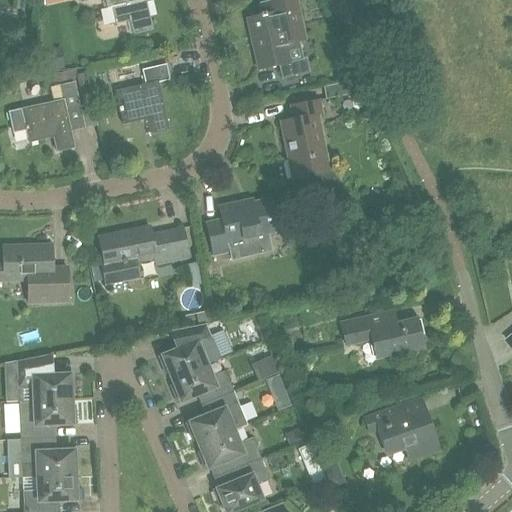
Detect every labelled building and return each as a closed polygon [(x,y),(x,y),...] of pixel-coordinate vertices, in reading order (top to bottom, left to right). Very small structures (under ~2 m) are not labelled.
[(146,0),(87,0),(88,1),(94,0),(104,0),(107,9),(111,8),(115,25),(130,22),(133,35),(152,31),(145,0),(146,0)] [(304,61),(300,43),(305,42),(295,0),(286,0),(271,4),(273,15),(248,21),(259,71),(279,67),(282,80),(310,74),(307,60),(304,61)] [(54,66),(52,50),(44,51),(46,67),(54,66)] [(168,131),(157,84),(170,81),(166,65),(142,71),(145,86),(115,92),(123,126),(147,120),(151,135),(168,131)] [(55,83),(69,80),(67,73),(53,76),(55,83)] [(360,94),(353,82),(324,87),(326,100),(360,94)] [(53,103),(9,113),(13,134),(26,131),(29,144),(53,138),(56,153),(74,149),(66,111),(80,108),(75,83),(59,87),(50,88),(53,103)] [(92,100),(88,85),(80,87),(84,102),(92,100)] [(281,123),(293,182),(303,180),(304,186),(340,198),(331,154),(325,155),(318,117),(323,116),(320,101),(290,108),(293,121),(281,123)] [(272,248),(269,236),(278,234),(271,202),(240,209),(240,206),(220,210),(223,222),(207,225),(213,253),(228,250),(230,258),(236,261),(269,254),(272,248)] [(154,260),(155,266),(189,259),(183,229),(152,236),(150,228),(98,238),(104,267),(101,268),(105,286),(139,279),(136,263),(154,260)] [(52,269),(52,261),(51,246),(3,248),(3,265),(0,265),(0,282),(27,282),(28,304),(68,303),(67,269),(52,269)] [(374,340),(378,358),(423,348),(417,321),(372,331),(370,319),(342,325),(347,346),(374,340)] [(169,374),(171,380),(207,367),(220,361),(206,326),(169,333),(177,351),(158,359),(165,376),(169,374)] [(33,390),(34,402),(71,401),(71,394),(75,394),(74,376),(54,377),(53,356),(17,363),(18,390),(33,390)] [(205,406),(234,394),(225,373),(211,378),(207,367),(171,380),(174,387),(170,388),(177,405),(201,395),(205,406)] [(277,377),(264,382),(268,392),(281,386),(277,377)] [(247,427),(238,404),(234,394),(205,406),(209,416),(186,425),(192,442),(196,441),(199,447),(234,433),(247,427)] [(20,440),(52,440),(51,427),(76,426),(75,408),(72,408),(71,401),(34,402),(19,403),(20,440)] [(389,456),(411,448),(415,460),(439,452),(425,413),(407,420),(403,407),(366,420),(371,433),(380,430),(389,456)] [(228,462),(232,472),(261,460),(252,439),(239,445),(234,433),(199,447),(201,454),(198,455),(205,471),(228,462)] [(322,436),(308,441),(318,465),(332,460),(322,436)] [(20,440),(22,466),(22,479),(75,477),(75,470),(78,470),(77,452),(52,453),(52,440),(20,440)] [(222,504),(225,511),(235,511),(262,501),(256,487),(270,481),(261,460),(232,472),(236,483),(213,492),(218,505),(222,504)] [(23,511),(54,511),(55,503),(80,501),(79,484),(75,484),(75,477),(22,479),(23,493),(23,511)]
